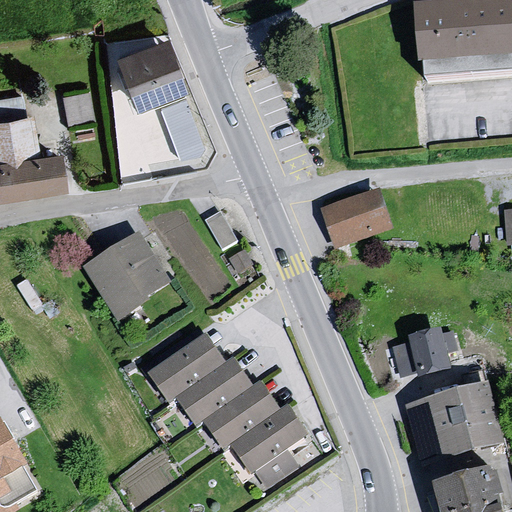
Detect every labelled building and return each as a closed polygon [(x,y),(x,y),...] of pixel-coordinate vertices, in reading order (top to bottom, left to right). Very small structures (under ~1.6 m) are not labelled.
[(511,58),(511,0),(497,0),(417,5),(421,65),(511,58)] [(105,51),(122,188),(207,178),(217,158),(166,36),(105,51)] [(65,92),(68,118),(93,115),(90,88),(65,92)] [(24,99),(0,102),(0,203),(60,198),(57,158),(35,159),(24,99)] [(381,191),(323,210),(337,251),(395,231),(381,191)] [(138,241),(83,276),(116,328),(169,290),(138,241)] [(410,344),(394,348),(401,379),(419,375),(420,379),(452,371),(448,354),(459,352),(454,332),(444,334),(443,330),(408,339),(410,344)] [(206,342),(147,383),(169,410),(172,408),(226,371),(206,342)] [(226,371),(172,408),(197,436),(201,433),(251,395),(231,369),(226,371)] [(251,395),(201,433),(225,462),(231,457),(282,419),(257,391),(251,395)] [(487,393),(405,412),(422,471),(503,451),(487,393)] [(282,419),(231,457),(249,479),(308,442),(287,415),(282,419)] [(0,420),(0,511),(17,511),(21,510),(17,504),(39,491),(25,469),(30,466),(2,420),(0,420)] [(502,511),(495,479),(430,491),(436,511),(502,511)]
